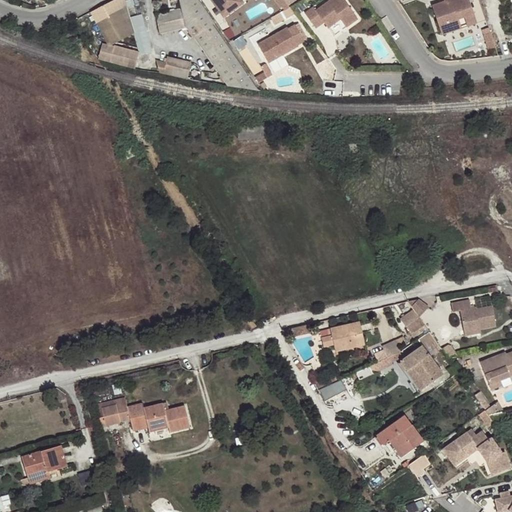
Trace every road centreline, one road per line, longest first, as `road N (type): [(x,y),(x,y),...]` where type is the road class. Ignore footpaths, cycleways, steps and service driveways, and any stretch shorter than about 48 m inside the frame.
road 1 (residential): [(0,395),(271,323)]
road 2 (residential): [(271,323),(511,273)]
road 3 (residential): [(271,323),(341,439)]
